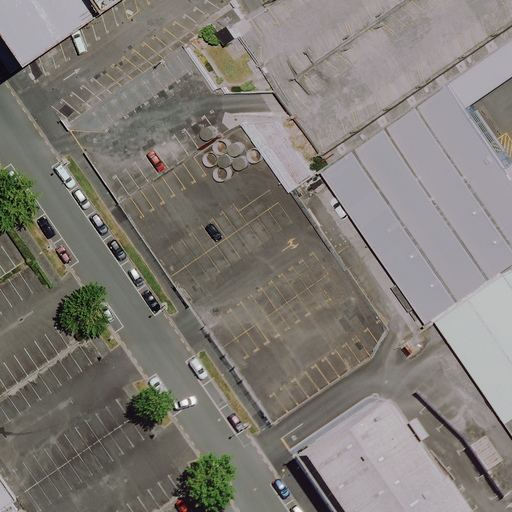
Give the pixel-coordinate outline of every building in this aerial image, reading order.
[(124,0),(0,0),(0,60),(11,77),(124,0)] [(511,75),(511,37),(320,170),(426,323),(511,263),(511,192),(457,113),(511,75)] [(317,176),(270,108),(244,125),(291,194),(317,176)] [(456,511),(371,395),(282,460),(319,511),(456,511)] [(0,490),(0,508),(8,503),(0,490)] [(14,511),(8,503),(0,508),(0,511),(14,511)]
